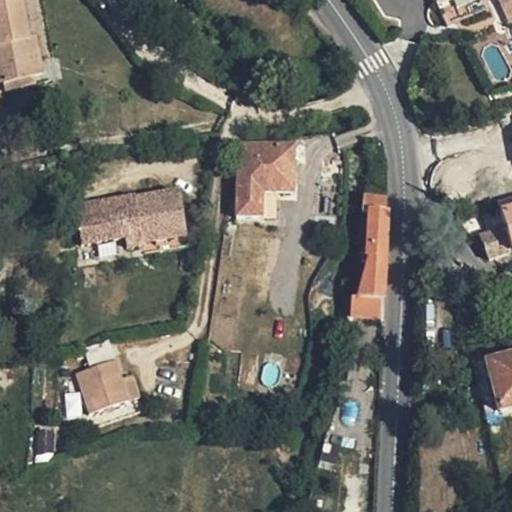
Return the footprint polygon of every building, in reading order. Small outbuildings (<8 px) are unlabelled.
[(0,0),(0,65),(1,73),(27,70),(46,68),(39,28),(29,30),(25,0),(0,0)] [(0,81),(29,78),(27,70),(1,73),(0,65),(0,81)] [(293,149),(238,151),(245,218),(268,216),(269,198),(297,196),(293,149)] [(386,296),(391,199),(367,199),(363,199),(362,211),(368,212),(368,265),(365,295),(386,296)] [(185,268),(178,210),(73,220),(78,259),(120,255),(122,265),(138,263),(139,271),(185,268)] [(511,212),(498,218),(501,228),(508,254),(511,252),(511,212)] [(501,228),(476,237),(484,262),(508,254),(501,228)] [(123,375),(116,344),(86,352),(90,365),(78,369),(88,408),(139,394),(135,373),(123,375)] [(511,411),(511,361),(487,368),(500,415),(511,411)] [(132,407),(139,394),(88,408),(91,418),(132,407)] [(35,451),(55,450),(54,427),(33,428),(35,451)]
